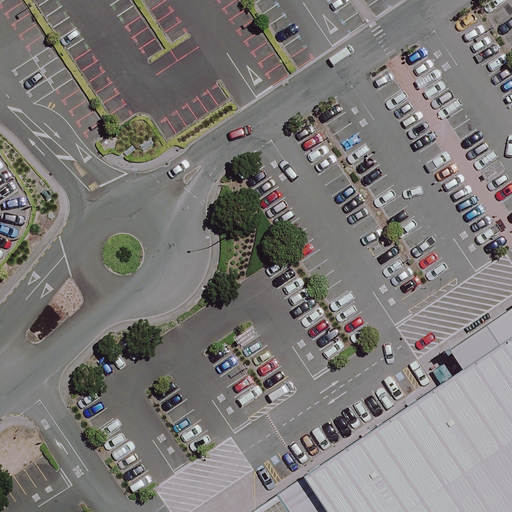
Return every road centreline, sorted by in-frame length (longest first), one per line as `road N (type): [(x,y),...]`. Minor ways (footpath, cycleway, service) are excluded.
road 1 (unclassified): [(77,248),(88,221),(119,204),(140,206),(167,229),(172,259),(158,286),(114,299)]
road 2 (unclassified): [(114,299),(0,399)]
road 3 (unclassified): [(0,344),(77,248)]
